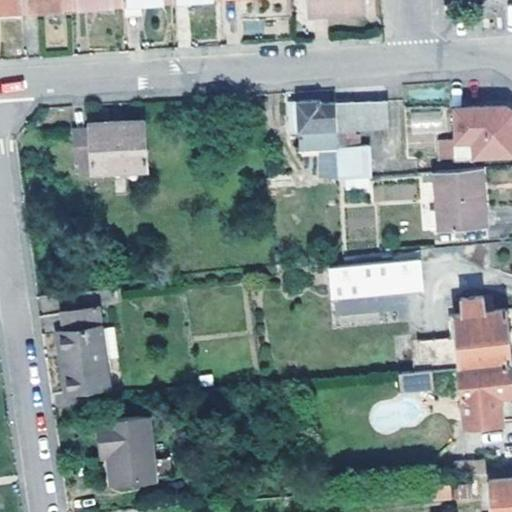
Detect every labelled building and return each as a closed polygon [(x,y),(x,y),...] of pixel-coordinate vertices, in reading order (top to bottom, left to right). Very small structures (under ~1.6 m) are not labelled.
[(0,0),(0,10),(20,8),(19,0),(0,0)] [(19,0),(20,8),(69,6),(68,0),(19,0)] [(306,0),(308,13),(363,9),(362,0),(306,0)] [(340,126),(338,100),(322,102),(320,98),(293,100),(295,129),(303,129),(305,145),(341,144),(340,126)] [(387,98),(338,100),(340,126),(353,126),(390,123),(387,98)] [(455,137),(457,158),(508,156),(507,151),(511,150),(511,106),(508,103),(457,106),(459,136),(455,137)] [(80,129),(84,170),(153,160),(146,113),(93,121),(93,127),(80,129)] [(353,126),(340,126),(341,144),(353,144),(353,126)] [(455,137),(441,137),(443,159),(457,158),(455,137)] [(341,144),(343,181),(373,178),(371,143),(353,144),(341,144)] [(486,168),(438,172),(442,225),(489,223),(488,204),(480,205),(479,185),(487,184),(486,168)] [(488,204),(487,184),(479,185),(480,205),(488,204)] [(427,254),(396,258),(399,286),(430,284),(427,254)] [(399,286),(396,258),(338,262),(340,292),(399,286)] [(465,365),(511,359),(511,351),(508,309),(496,309),(496,294),(466,296),(466,303),(455,303),(456,325),(418,328),(421,366),(436,366),(465,365)] [(68,387),(101,384),(111,382),(101,304),(66,310),(67,327),(61,328),(68,387)] [(511,390),(511,359),(465,365),(468,422),(503,420),(502,391),(511,390)] [(437,383),(436,366),(421,366),(405,369),(407,386),(437,383)] [(60,388),(63,405),(66,405),(102,402),(101,384),(68,387),(60,388)] [(161,418),(108,423),(110,445),(118,444),(119,458),(122,488),(166,484),(161,418)] [(118,444),(110,445),(111,459),(119,458),(118,444)] [(456,459),(457,472),(487,470),(486,459),(456,459)] [(494,511),(511,511),(511,476),(492,479),(494,511)] [(451,480),(433,481),(434,495),(453,493),(451,480)]
